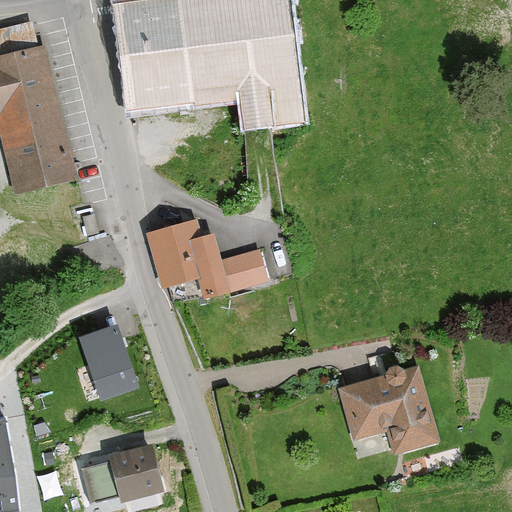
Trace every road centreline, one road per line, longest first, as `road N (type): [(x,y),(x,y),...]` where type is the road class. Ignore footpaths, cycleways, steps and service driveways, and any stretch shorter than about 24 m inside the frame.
road 1 (residential): [(89,0),(132,231),(225,511)]
road 2 (track): [(150,286),(73,314),(0,375)]
